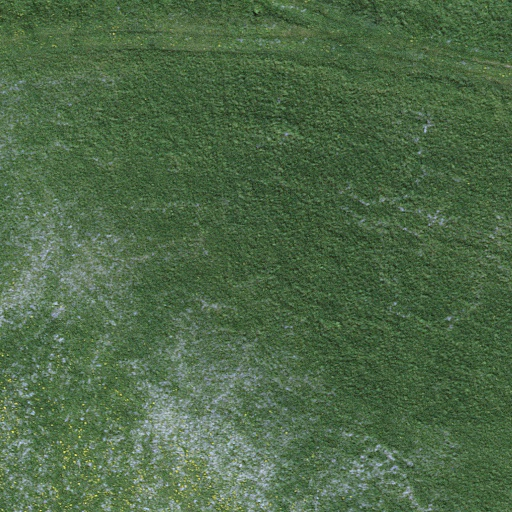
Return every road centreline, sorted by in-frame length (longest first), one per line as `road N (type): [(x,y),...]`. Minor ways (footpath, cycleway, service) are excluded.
road 1 (track): [(0,50),(35,41),(249,39),(415,50),(511,75)]
road 2 (track): [(278,0),(415,50)]
